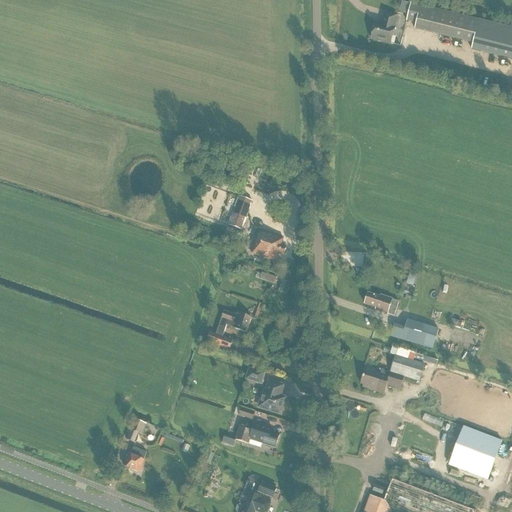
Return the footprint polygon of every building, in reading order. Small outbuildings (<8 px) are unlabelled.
[(511,59),(511,28),(411,2),(406,21),(416,23),(415,29),(473,44),(471,49),(511,59)] [(395,37),(400,17),(398,17),(398,15),(384,11),(381,23),(375,22),(370,39),(391,45),(393,36),(395,37)] [(242,230),(249,213),(253,202),(240,197),(236,208),(229,225),(242,230)] [(284,255),(286,247),(281,245),(283,238),(259,230),(252,253),(267,258),(276,261),(279,254),(284,255)] [(242,251),(242,250),(240,249),(239,251),(237,250),(235,254),(244,258),(246,253),(242,251)] [(362,254),(344,253),(344,257),(340,256),(340,262),(344,263),(343,267),(361,268),(362,254)] [(260,279),(275,284),(277,278),(262,273),(260,279)] [(412,298),(417,283),(409,280),(404,296),(412,298)] [(221,308),(225,310),(226,305),(228,306),(232,294),(225,292),(221,308)] [(380,298),(368,294),(365,304),(377,308),(376,310),(394,316),(399,302),(381,296),(380,298)] [(224,311),(218,328),(225,330),(227,325),(246,332),(251,318),(241,314),(240,315),(236,314),(236,315),(224,311)] [(411,343),(417,323),(402,319),(400,326),(394,324),(390,336),(411,343)] [(460,329),(462,323),(452,319),(450,325),(460,329)] [(417,323),(411,343),(433,349),(439,330),(418,323),(417,323)] [(233,341),(210,333),(207,342),(229,350),(233,341)] [(437,365),(439,360),(417,353),(415,358),(437,365)] [(419,382),(425,364),(396,355),(391,372),(387,384),(400,388),(404,377),(419,382)] [(246,379),(260,384),(264,373),(249,368),(246,379)] [(387,384),(391,372),(382,369),(380,374),(366,369),(361,384),(364,385),(363,387),(376,392),(379,383),(385,384),(387,385),(387,384)] [(282,395),(285,385),(268,379),(265,389),(263,389),(257,408),(282,416),(288,397),(282,395)] [(252,420),(255,413),(237,407),(234,414),(239,416),(252,420)] [(142,435),(147,424),(135,419),(127,440),(135,443),(139,433),(142,435)] [(272,432),(273,429),(255,423),(253,429),(240,425),(235,439),(249,444),(250,440),(275,448),(280,434),(272,432)] [(488,480),(503,442),(463,426),(448,465),(488,480)] [(131,455),(129,454),(124,467),(139,472),(147,453),(133,448),(131,455)] [(475,511),(480,499),(397,467),(384,501),(370,496),(364,511),(475,511)] [(251,491),(255,480),(249,478),(245,488),(251,491)] [(258,493),(273,499),(277,488),(262,483),(258,493)] [(382,494),(384,489),(375,486),(373,491),(382,494)] [(256,511),(267,511),(271,503),(261,499),(261,497),(250,493),(248,499),(245,506),(241,504),(240,506),(237,506),(236,510),(238,511),(237,511),(255,511),(256,511)]
